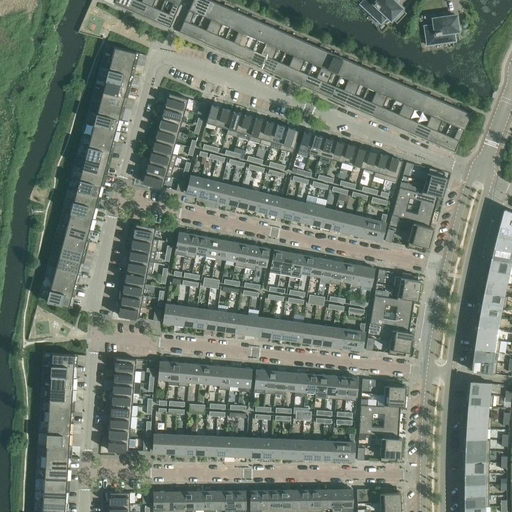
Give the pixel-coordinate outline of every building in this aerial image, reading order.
[(115,0),(114,3),(115,3),(116,1),(121,3),(120,6),(128,9),(132,0),(115,0)] [(136,0),(132,0),(128,9),(137,13),(138,11),(143,13),(148,0),(141,0),(141,2),(136,0)] [(148,0),(143,13),(148,15),(147,18),(156,21),(161,10),(153,7),(155,0),(148,0)] [(161,10),(156,21),(164,25),(165,23),(171,25),(170,27),(170,28),(181,0),(166,0),(174,3),(169,14),(161,10)] [(192,0),(179,31),(179,32),(181,29),(186,31),(185,34),(193,38),(198,26),(190,23),(195,12),(203,15),(209,0),(192,0)] [(198,26),(193,38),(202,41),(203,39),(208,41),(223,6),(210,0),(209,0),(203,15),(211,19),(206,30),(198,26)] [(392,0),(364,0),(361,4),(370,13),(371,14),(371,13),(381,23),(387,16),(391,20),(392,19),(397,23),(406,13),(392,0)] [(223,6),(208,41),(213,43),(212,46),(221,50),(226,38),(218,35),(222,24),(230,27),(237,12),(223,6)] [(226,38),(221,50),(229,53),(230,51),(236,53),(251,18),(237,12),(230,27),(238,31),(234,42),(226,38)] [(457,25),(456,16),(443,17),(439,18),(439,17),(432,18),(433,22),(434,22),(434,25),(425,26),(426,34),(427,45),(440,43),(441,43),(441,42),(454,40),(453,31),(459,31),(458,25),(457,25)] [(251,18),(236,53),(241,55),(240,58),(248,62),(253,50),(245,47),(250,36),(258,39),(265,24),(251,18)] [(253,50),(248,62),(257,65),(258,63),(263,65),(278,30),(265,24),(258,39),(266,43),(261,54),(253,50)] [(278,30),(263,65),(268,68),(267,70),(276,74),(281,62),(273,59),(277,48),(285,51),(292,36),(278,30)] [(281,62),(276,74),(284,77),(285,75),(291,77),(306,42),(292,36),(285,51),(293,55),(289,66),(281,62)] [(306,42),(291,77),(296,79),(295,82),(303,86),(308,74),(300,71),(305,60),(313,63),(320,48),(306,42)] [(136,52),(113,46),(110,58),(133,64),(136,52)] [(308,74),(303,86),(312,89),(313,87),(318,89),(333,54),(320,48),(313,63),(321,67),(316,78),(308,74)] [(333,54),(318,89),(323,91),(322,94),(331,98),(336,86),(327,83),(332,72),(340,75),(347,60),(333,54)] [(133,64),(110,58),(108,69),(130,75),(133,64)] [(336,86),(331,98),(339,101),(340,99),(345,101),(361,66),(347,60),(340,75),(348,79),(344,90),(336,86)] [(361,66),(345,101),(351,103),(350,106),(358,110),(363,98),(355,95),(360,84),(368,87),(375,72),(361,66)] [(130,75),(108,69),(105,80),(128,86),(130,75)] [(363,98),(358,110),(367,113),(368,111),(373,113),(388,78),(375,72),(368,87),(376,91),(371,102),(363,98)] [(388,78),(373,113),(378,115),(377,118),(386,122),(391,110),(383,107),(387,96),(395,99),(402,84),(388,78)] [(128,86),(105,80),(102,91),(125,97),(128,86)] [(391,110),(386,122),(394,125),(395,123),(400,125),(416,90),(402,84),(395,99),(403,103),(399,114),(391,110)] [(416,90),(400,125),(406,128),(405,130),(413,134),(418,122),(410,119),(415,108),(423,111),(430,96),(416,90)] [(125,97),(102,91),(99,102),(122,108),(125,97)] [(167,92),(165,101),(166,102),(166,104),(165,104),(185,110),(188,99),(167,92)] [(418,122),(413,134),(422,137),(423,135),(428,137),(443,102),(430,96),(423,111),(431,115),(426,126),(418,122)] [(122,108),(99,102),(96,113),(119,119),(122,108)] [(204,115),(207,104),(200,102),(197,114),(204,115)] [(443,102),(428,137),(433,140),(432,142),(441,146),(446,134),(438,131),(442,120),(450,124),(457,108),(443,102)] [(166,104),(163,103),(162,112),(163,112),(162,115),(182,121),(185,110),(165,104),(166,104)] [(211,105),(206,123),(217,126),(222,109),(211,105)] [(446,134),(441,146),(449,149),(450,147),(456,149),(454,152),(455,152),(471,114),(457,108),(450,124),(459,127),(454,138),(446,134)] [(222,109),(217,126),(228,129),(233,112),(222,109)] [(233,112),(228,129),(227,134),(238,137),(244,115),(233,112)] [(119,119),(96,113),(93,124),(116,130),(119,119)] [(162,115),(160,114),(159,123),(160,123),(159,126),(179,132),(182,121),(162,115)] [(244,115),(238,137),(249,140),(255,118),(244,115)] [(255,118),(249,140),(260,143),(266,121),(255,118)] [(266,121),(260,143),(270,147),(277,124),(266,121)] [(116,130),(93,124),(90,135),(113,141),(116,130)] [(277,124),(270,147),(281,150),(288,128),(277,124)] [(159,126),(157,125),(156,134),(157,134),(156,137),(175,143),(179,132),(159,126)] [(293,153),(299,131),(288,128),(281,150),(293,153)] [(303,132),(298,149),(309,153),(314,135),(303,132)] [(113,141),(90,135),(87,146),(110,152),(113,141)] [(314,135),(309,153),(320,156),(325,138),(314,135)] [(154,136),(152,145),(154,145),(153,148),(172,154),(172,153),(177,155),(180,144),(175,143),(156,137),(154,136)] [(320,156),(319,160),(330,164),(331,159),(336,142),(325,138),(320,156)] [(336,142),(331,159),(342,162),(347,145),(336,142)] [(347,145),(342,162),(353,165),(358,148),(347,145)] [(110,152),(87,146),(84,157),(107,163),(110,152)] [(177,155),(172,153),(172,154),(153,148),(151,147),(149,156),(150,156),(150,159),(174,166),(177,155)] [(358,148),(353,165),(364,168),(369,151),(358,148)] [(369,151),(364,168),(375,172),(380,154),(369,151)] [(375,172),(373,176),(385,180),(391,158),(380,154),(375,172)] [(107,163),(84,157),(81,168),(104,174),(107,163)] [(166,176),(171,177),(174,166),(150,159),(147,158),(146,167),(147,167),(147,170),(146,170),(166,175),(166,176)] [(396,183),(402,161),(391,158),(385,180),(396,183)] [(413,164),(406,162),(403,174),(410,176),(413,164)] [(104,174),(81,168),(78,179),(101,185),(104,174)] [(447,178),(444,177),(445,173),(429,168),(428,172),(427,172),(425,182),(445,187),(447,178)] [(163,187),(166,176),(166,175),(146,170),(147,170),(144,169),(142,182),(154,185),(155,185),(163,187)] [(191,175),(187,193),(197,195),(201,178),(191,175)] [(207,198),(211,180),(201,178),(197,195),(207,198)] [(101,185),(78,179),(75,190),(98,196),(101,185)] [(183,192),(186,180),(179,179),(176,190),(183,192)] [(217,200),(221,183),(211,180),(207,198),(217,200)] [(438,196),(442,197),(445,187),(425,182),(422,193),(421,195),(437,199),(438,196)] [(227,202),(231,185),(221,183),(217,200),(227,202)] [(231,185),(227,202),(237,205),(241,187),(231,185)] [(241,187),(237,205),(247,207),(251,190),(241,187)] [(422,193),(406,189),(399,187),(396,201),(408,205),(410,198),(420,201),(419,207),(434,212),(437,199),(421,195),(422,193)] [(98,196),(75,190),(72,201),(95,207),(98,196)] [(251,190),(247,207),(257,210),(261,192),(251,190)] [(261,192),(257,210),(267,212),(271,195),(261,192)] [(277,215),(281,197),(271,195),(267,212),(277,215)] [(305,203),(301,220),(311,223),(315,205),(317,198),(307,196),(305,203)] [(285,198),(281,216),(291,218),(295,201),(285,198)] [(95,207),(72,201),(69,212),(93,218),(95,207)] [(295,201),(291,218),(301,220),(305,203),(295,201)] [(398,217),(414,221),(415,220),(431,224),(434,212),(419,207),(417,214),(406,211),(408,205),(396,201),(392,215),(398,217)] [(315,205),(311,223),(321,225),(325,208),(315,205)] [(325,208),(321,225),(331,228),(335,210),(325,208)] [(511,211),(504,208),(500,225),(511,228),(511,211)] [(335,210),(331,228),(341,230),(345,213),(335,210)] [(93,218),(69,212),(67,223),(90,229),(93,218)] [(345,213),(341,230),(351,232),(355,215),(345,213)] [(387,215),(382,214),(380,221),(365,217),(360,235),(367,236),(367,235),(381,239),(387,215)] [(355,215),(351,232),(360,235),(365,217),(355,215)] [(434,228),(430,227),(431,224),(415,220),(414,221),(411,232),(431,238),(434,228)] [(90,229),(67,223),(64,234),(87,240),(90,229)] [(133,232),(134,232),(133,235),(153,239),(155,227),(133,223),(133,232)] [(511,228),(500,225),(497,236),(496,236),(511,240),(511,228)] [(388,229),(385,241),(391,243),(395,231),(388,229)] [(175,231),(168,230),(166,241),(172,243),(175,231)] [(175,249),(174,254),(184,256),(185,251),(186,251),(189,234),(179,232),(175,249)] [(408,242),(409,242),(408,246),(423,250),(425,246),(428,248),(431,238),(411,232),(408,242)] [(87,240),(64,234),(61,245),(84,251),(87,240)] [(184,256),(195,258),(196,253),(199,236),(189,234),(186,251),(185,251),(184,256)] [(131,243),(132,244),(131,246),(131,247),(156,251),(158,240),(153,239),(133,235),(131,235),(131,243)] [(199,236),(196,253),(206,255),(209,237),(199,236)] [(511,251),(511,240),(496,236),(496,237),(497,237),(494,248),(511,251)] [(209,237),(206,255),(216,257),(219,239),(209,237)] [(219,239),(216,257),(226,259),(229,241),(219,239)] [(229,241),(226,259),(235,261),(236,261),(239,243),(229,241)] [(235,261),(234,266),(245,268),(249,245),(239,243),(236,261),(235,261)] [(84,251),(61,245),(58,256),(81,262),(84,251)] [(255,269),(256,265),(256,264),(259,247),(249,245),(245,268),(255,269)] [(129,255),(130,255),(129,257),(129,258),(154,263),(156,251),(131,247),(131,246),(129,246),(129,255)] [(266,266),(270,249),(259,247),(256,264),(256,265),(266,266)] [(511,263),(511,251),(494,248),(491,258),(511,263),(511,264),(511,263)] [(274,249),(269,272),(280,274),(284,251),(274,249)] [(284,251),(280,274),(290,276),(294,253),(284,251)] [(300,278),(301,273),(304,255),(294,253),(290,276),(300,278)] [(304,255),(301,273),(311,275),(314,257),(304,255)] [(81,262),(58,256),(55,267),(78,273),(81,262)] [(126,266),(128,266),(127,269),(147,273),(152,274),(154,263),(129,258),(129,257),(127,257),(126,266)] [(314,257),(311,275),(321,277),(324,259),(314,257)] [(508,274),(511,264),(511,263),(491,258),(491,259),(489,270),(508,274)] [(324,259),(321,277),(320,281),(330,283),(334,261),(324,259)] [(340,285),(341,280),(344,263),(334,261),(330,283),(340,285)] [(341,280),(350,282),(351,282),(354,264),(344,263),(341,280)] [(350,287),(360,289),(361,284),(364,266),(354,264),(351,282),(350,282),(350,287)] [(361,284),(360,289),(370,291),(371,286),(375,268),(364,266),(361,284)] [(78,273),(55,267),(52,278),(75,284),(78,273)] [(124,277),(126,277),(125,280),(145,283),(147,273),(127,269),(125,268),(124,277)] [(379,269),(377,281),(384,282),(386,270),(379,269)] [(506,285),(508,274),(489,270),(487,280),(486,280),(486,281),(506,285)] [(402,273),(401,278),(396,277),(394,287),(399,288),(399,287),(420,291),(421,281),(417,280),(418,276),(402,273)] [(75,284),(52,278),(49,289),(72,295),(75,284)] [(123,279),(122,288),(123,288),(123,291),(143,295),(143,294),(145,283),(125,280),(123,279)] [(504,296),(506,285),(486,281),(484,292),(504,296)] [(399,287),(399,288),(397,299),(397,300),(414,303),(414,300),(418,300),(420,291),(399,287)] [(46,301),(69,307),(72,295),(49,289),(46,301)] [(121,300),(121,302),(121,303),(141,306),(146,307),(148,295),(143,294),(143,295),(123,291),(121,291),(120,299),(121,300)] [(506,308),(508,296),(504,296),(484,292),(482,303),(481,303),(502,307),(506,308)] [(397,299),(381,296),(374,295),(372,309),(385,311),(386,305),(397,307),(396,313),(411,316),(414,303),(397,300),(397,299)] [(119,302),(118,315),(130,317),(131,316),(139,318),(141,306),(121,303),(121,302),(119,302)] [(500,318),(502,307),(481,303),(481,304),(482,304),(480,314),(500,318)] [(166,304),(164,321),(174,323),(177,305),(166,304)] [(185,324),(187,307),(177,305),(174,323),(185,324)] [(195,326),(197,308),(187,307),(185,324),(195,326)] [(160,321),(162,309),(155,308),(153,320),(160,321)] [(205,327),(207,309),(197,308),(195,326),(205,327)] [(207,309),(205,327),(215,328),(217,311),(207,309)] [(380,325),(392,327),(393,327),(393,326),(409,328),(411,316),(396,313),(395,320),(384,318),(385,311),(372,309),(370,324),(380,325)] [(217,311),(215,328),(225,330),(227,312),(217,311)] [(227,312),(225,330),(235,331),(238,314),(227,312)] [(238,314),(235,331),(245,333),(248,315),(238,314)] [(498,329),(500,318),(480,314),(478,325),(477,325),(477,326),(498,329)] [(256,334),(258,316),(248,315),(245,333),(256,334)] [(262,317),(260,335),(270,336),(273,318),(262,317)] [(273,318),(270,336),(280,338),(283,320),(273,318)] [(283,320),(280,338),(290,339),(293,321),(283,320)] [(293,321),(290,339),(300,341),(303,323),(293,321)] [(303,323),(300,341),(311,342),(313,324),(303,323)] [(362,348),(365,324),(360,323),(359,331),(343,328),(341,346),(347,347),(348,346),(362,348)] [(313,324),(311,342),(321,343),(323,326),(313,324)] [(370,324),(368,332),(378,333),(380,325),(370,324)] [(323,326),(321,343),(331,345),(333,327),(323,326)] [(413,333),(409,332),(409,328),(393,326),(393,327),(392,327),(390,339),(411,342),(413,333)] [(496,340),(498,329),(477,326),(478,326),(476,337),(496,340)] [(333,327),(331,345),(341,346),(343,328),(333,327)] [(498,352),(500,340),(496,340),(476,337),(475,348),(474,348),(494,351),(498,352)] [(365,350),(372,351),(374,339),(367,338),(365,350)] [(389,349),(390,349),(389,353),(405,355),(406,351),(410,352),(411,342),(390,339),(389,349)] [(493,362),(494,351),(474,348),(474,349),(473,360),(493,362)] [(75,354),(51,353),(50,365),(74,366),(75,354)] [(113,357),(114,366),(115,366),(115,369),(135,371),(136,359),(113,357)] [(471,371),(495,374),(497,362),(493,362),(473,360),(471,371)] [(159,361),(158,379),(168,380),(170,362),(159,361)] [(168,380),(168,385),(178,386),(178,381),(179,381),(180,363),(170,362),(168,380)] [(189,387),(189,382),(190,364),(180,363),(179,381),(178,381),(178,386),(189,387)] [(190,364),(189,382),(199,382),(200,364),(190,364)] [(200,364),(199,382),(209,383),(211,365),(200,364)] [(74,366),(50,365),(50,376),(73,378),(74,366)] [(211,365),(209,383),(219,384),(221,366),(211,365)] [(219,384),(218,389),(229,390),(229,385),(231,367),(221,366),(219,384)] [(231,367),(229,385),(240,386),(241,368),(231,367)] [(115,369),(113,368),(113,377),(114,377),(114,380),(134,382),(135,371),(115,369)] [(250,392),(252,369),(241,368),(240,386),(239,391),(250,392)] [(256,369),(254,392),(264,393),(264,388),(265,388),(266,370),(256,369)] [(264,388),(264,393),(274,394),(276,371),(266,370),(265,388),(264,388)] [(276,371),(274,394),(285,395),(285,390),(287,372),(276,371)] [(285,390),(295,391),(297,373),(287,372),(285,390)] [(297,373),(295,391),(295,396),(305,396),(305,392),(307,374),(297,373)] [(305,392),(316,392),(317,374),(307,374),(305,392)] [(317,374),(316,392),(315,397),(325,398),(327,375),(317,374)] [(327,375),(325,398),(335,399),(337,376),(327,375)] [(73,378),(50,376),(49,387),(73,389),(73,378)] [(337,376),(335,399),(346,400),(348,377),(337,376)] [(356,401),(358,378),(348,377),(346,400),(356,401)] [(114,380),(112,380),(112,389),(113,389),(113,391),(113,392),(133,393),(134,382),(114,380)] [(406,386),(402,386),(402,382),(386,380),(385,385),(384,394),(405,396),(406,386)] [(490,383),(470,381),(469,393),(489,395),(489,394),(490,383)] [(73,389),(49,387),(48,399),(72,400),(73,389)] [(113,391),(111,391),(111,400),(112,400),(112,403),(132,405),(133,393),(113,392),(113,391)] [(492,407),(493,395),(489,394),(489,395),(469,393),(468,404),(488,406),(492,407)] [(400,405),(404,406),(405,396),(384,394),(379,394),(378,406),(384,406),(384,408),(400,409),(400,405)] [(72,400),(48,399),(47,410),(71,412),(72,400)] [(112,403),(110,402),(110,411),(111,411),(111,414),(131,416),(132,405),(112,403)] [(487,417),(488,406),(468,404),(468,405),(467,416),(487,417)] [(378,406),(367,405),(360,405),(360,419),(373,420),(373,413),(384,414),(383,421),(399,422),(400,409),(384,408),(384,406),(378,406)] [(71,412),(47,410),(47,422),(70,423),(71,412)] [(111,414),(109,414),(109,423),(110,423),(110,425),(110,426),(130,428),(131,416),(111,414)] [(491,417),(487,417),(467,416),(467,426),(466,426),(466,427),(487,428),(487,429),(491,429),(491,417)] [(383,427),(372,427),(373,420),(360,419),(359,433),(366,434),(382,435),(382,434),(399,434),(399,422),(383,421),(383,427)] [(70,423),(47,422),(46,433),(70,434),(70,423)] [(110,425),(108,425),(108,434),(109,434),(109,437),(129,439),(130,428),(110,426),(110,425)] [(466,427),(466,428),(466,438),(486,439),(487,429),(487,428),(466,427)] [(70,434),(46,433),(45,444),(69,446),(70,434)] [(154,434),(154,452),(164,452),(165,434),(154,434)] [(174,452),(175,434),(165,434),(164,452),(174,452)] [(185,453),(185,435),(175,434),(174,452),(185,453)] [(349,434),(349,442),(333,441),(332,459),(339,459),(339,458),(353,459),(354,434),(349,434)] [(402,438),(398,438),(399,434),(382,434),(382,435),(381,447),(402,448),(402,438)] [(195,453),(196,435),(185,435),(185,453),(195,453)] [(196,435),(195,453),(205,454),(206,436),(196,435)] [(206,436),(205,454),(215,454),(216,436),(206,436)] [(216,436),(215,454),(225,454),(226,436),(216,436)] [(226,436),(225,454),(236,455),(236,437),(226,436)] [(107,449),(120,451),(120,450),(128,451),(128,447),(134,448),(135,439),(129,439),(109,437),(107,437),(107,449)] [(246,455),(247,437),(236,437),(236,455),(246,455)] [(251,438),(250,456),(261,456),(262,438),(251,438)] [(262,438),(261,456),(271,456),(272,438),(262,438)] [(272,438),(271,456),(281,457),(282,439),(272,438)] [(465,449),(465,450),(489,451),(490,439),(486,439),(466,438),(465,449)] [(282,439),(281,457),(291,457),(292,439),(282,439)] [(292,439),(291,457),(302,458),(302,440),(292,439)] [(302,440),(302,458),(312,458),(312,440),(302,440)] [(312,440),(312,458),(322,459),(323,441),(312,440)] [(323,441),(322,459),(332,459),(333,441),(323,441)] [(69,446),(45,444),(45,456),(68,457),(69,446)] [(397,462),(397,458),(401,458),(402,448),(381,447),(380,457),(381,457),(381,461),(397,462)] [(489,462),(489,451),(465,450),(465,461),(489,462)] [(68,457),(45,456),(44,467),(68,469),(68,457)] [(489,473),(489,462),(465,461),(465,472),(464,472),(464,473),(489,473)] [(68,469),(44,467),(43,478),(67,480),(68,469)] [(489,484),(489,473),(464,473),(465,473),(465,484),(489,484)] [(67,480),(43,478),(42,490),(66,491),(67,480)] [(489,495),(489,484),(465,484),(465,495),(464,495),(489,495)] [(397,492),(396,488),(380,488),(380,493),(380,502),(401,502),(400,492),(397,492)] [(301,490),(301,511),(311,511),(311,489),(301,490)] [(322,511),(322,507),(321,489),(311,489),(311,511),(322,511)] [(322,507),(331,507),(332,507),(332,489),(321,489),(322,507)] [(331,507),(331,511),(342,511),(342,489),(332,489),(332,507),(331,507)] [(346,511),(353,511),(352,489),(342,489),(342,511),(346,511)] [(66,491),(42,490),(42,501),(65,503),(66,491)] [(225,491),(225,509),(225,511),(235,511),(235,490),(225,491)] [(245,511),(246,490),(235,490),(235,511),(245,511)] [(250,490),(249,511),(260,511),(260,490),(250,490)] [(260,490),(260,511),(270,511),(270,490),(260,490)] [(270,490),(270,511),(280,511),(281,490),(270,490)] [(281,490),(280,511),(291,511),(291,490),(281,490)] [(291,490),(291,511),(301,511),(301,490),(291,490)] [(174,492),(174,511),(184,511),(184,491),(174,492)] [(195,511),(195,509),(194,491),(184,491),(184,511),(195,511)] [(195,509),(205,509),(204,491),(194,491),(195,509)] [(204,491),(205,509),(204,511),(214,511),(215,509),(215,491),(204,491)] [(215,491),(215,509),(225,509),(225,491),(215,491)] [(107,492),(108,501),(109,501),(109,503),(109,504),(130,504),(130,492),(107,492)] [(153,492),(153,511),(163,511),(164,492),(153,492)] [(164,492),(163,511),(174,511),(174,492),(164,492)] [(485,507),(489,507),(489,495),(464,495),(464,496),(465,496),(465,507),(485,506),(485,507)] [(64,511),(65,503),(42,501),(41,511),(64,511)] [(397,511),(401,511),(401,502),(380,502),(380,511),(397,511)] [(108,511),(129,511),(130,504),(109,504),(109,503),(107,504),(108,511)]
